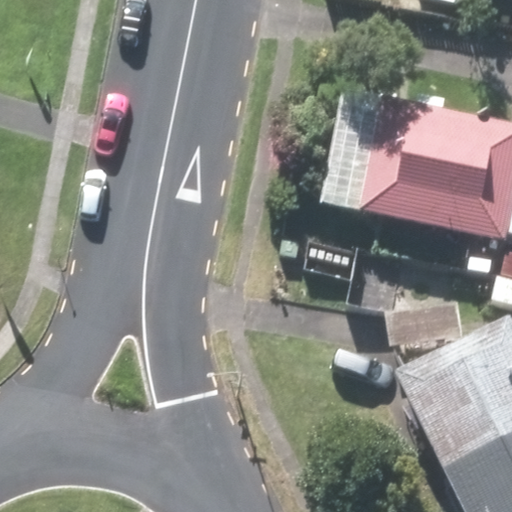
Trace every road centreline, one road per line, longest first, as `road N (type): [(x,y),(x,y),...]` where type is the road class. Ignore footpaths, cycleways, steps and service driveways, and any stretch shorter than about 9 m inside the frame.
road 1 (tertiary): [(143,280),(193,0)]
road 2 (tertiary): [(42,442),(143,280)]
road 3 (tertiary): [(143,280),(163,465)]
road 4 (tertiary): [(42,442),(105,443),(163,465)]
